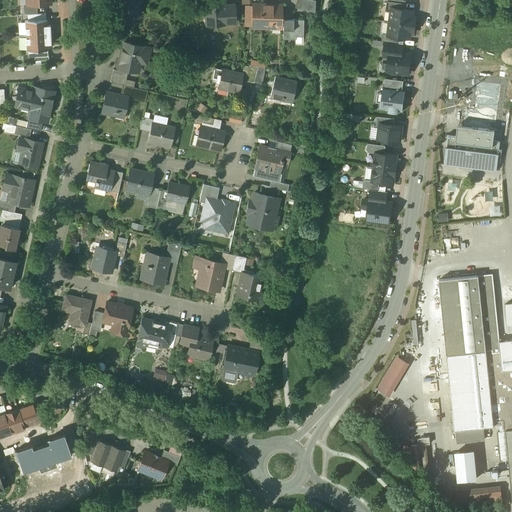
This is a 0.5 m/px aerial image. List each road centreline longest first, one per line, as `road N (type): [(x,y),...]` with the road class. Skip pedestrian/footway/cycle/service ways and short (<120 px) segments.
road 1 (residential): [(442,0),(397,298),(371,355),(296,450)]
road 2 (residential): [(25,363),(261,458)]
road 3 (residential): [(77,138),(235,171),(242,129)]
road 4 (residential): [(47,272),(213,309)]
road 5 (residential): [(47,272),(77,138)]
